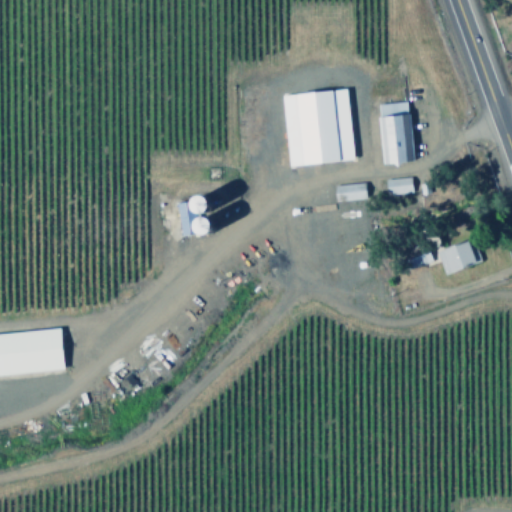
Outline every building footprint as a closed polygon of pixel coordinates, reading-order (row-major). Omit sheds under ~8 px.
[(352,160),(345,89),(280,96),(288,167),(352,160)] [(381,165),(412,162),(406,102),(384,104),(385,116),(377,117),(381,165)] [(386,196),(411,192),(409,177),(383,181),(386,196)] [(194,234),(189,201),(175,203),(180,236),(194,234)] [(443,275),(479,262),(471,239),(435,253),(443,275)] [(58,329),(0,334),(0,375),(61,369),(58,329)]
